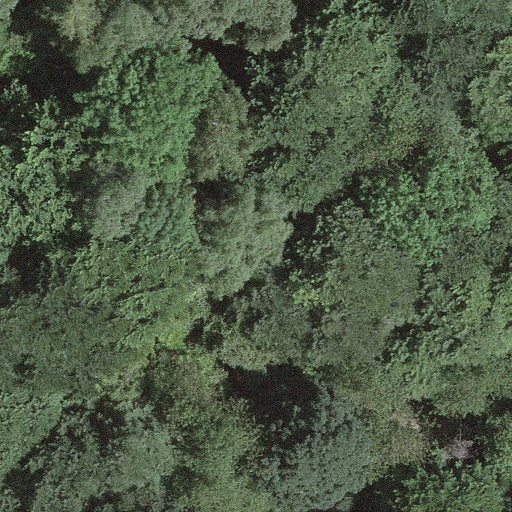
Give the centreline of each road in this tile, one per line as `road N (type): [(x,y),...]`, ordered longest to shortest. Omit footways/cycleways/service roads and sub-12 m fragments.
road 1 (track): [(0,89),(168,41),(263,0)]
road 2 (track): [(511,311),(319,511)]
